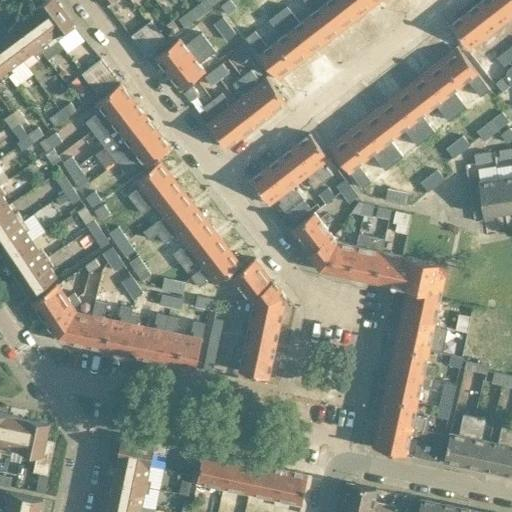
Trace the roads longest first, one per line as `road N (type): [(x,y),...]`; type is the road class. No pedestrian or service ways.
road 1 (residential): [(330,457),(314,429),(42,374)]
road 2 (residential): [(225,179),(451,0)]
road 3 (residential): [(225,179),(79,0)]
road 4 (residential): [(367,307),(308,288),(225,179)]
road 5 (residential): [(511,496),(330,457)]
road 6 (residential): [(71,511),(84,441),(42,374)]
road 7 (unknown): [(308,288),(286,423)]
